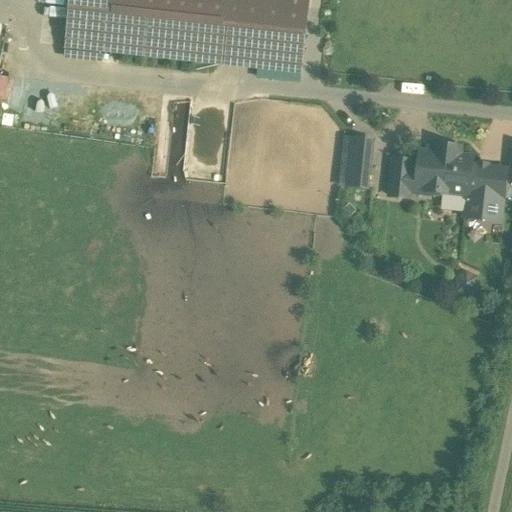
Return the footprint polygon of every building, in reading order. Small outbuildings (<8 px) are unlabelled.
[(302,0),(68,0),(63,52),(293,79),(302,0)] [(366,142),(346,140),(341,187),(361,189),(366,142)] [(419,171),(412,169),(409,195),(429,197),(430,193),(443,195),(468,198),(471,168),(472,160),(459,159),(460,150),(436,147),(435,156),(421,154),(419,171)] [(409,199),(409,195),(412,169),(412,164),(394,161),(390,197),(409,199)] [(471,168),(468,198),(443,195),(441,211),(465,214),(464,218),(500,222),(505,172),(471,168)]
